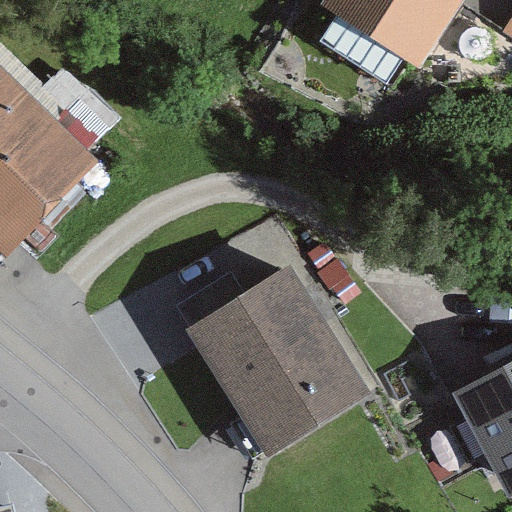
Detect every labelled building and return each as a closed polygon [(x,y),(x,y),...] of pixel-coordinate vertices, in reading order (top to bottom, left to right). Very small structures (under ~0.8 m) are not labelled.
[(448,0),(333,0),(414,53),(448,0)] [(0,233),(4,238),(83,157),(0,76),(0,233)] [(275,222),(236,245),(249,266),(190,300),(197,313),(295,255),(275,222)] [(290,277),(199,330),(267,445),(358,392),(290,277)] [(511,364),(461,393),(511,480),(511,364)]
